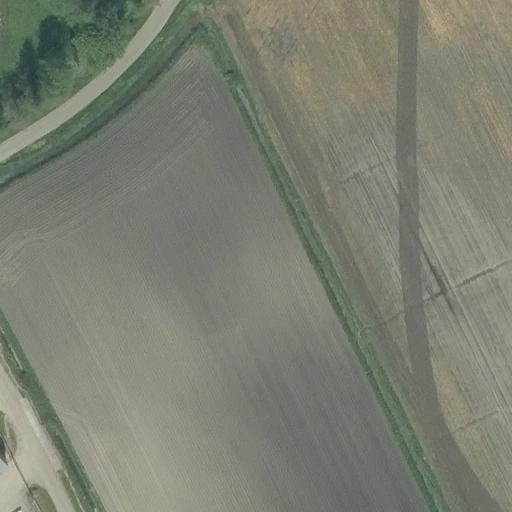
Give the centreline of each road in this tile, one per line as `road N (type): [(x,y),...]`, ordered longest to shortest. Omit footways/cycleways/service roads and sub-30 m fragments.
road 1 (unclassified): [(0,152),(119,70),(173,0)]
road 2 (unclassified): [(63,511),(0,386)]
